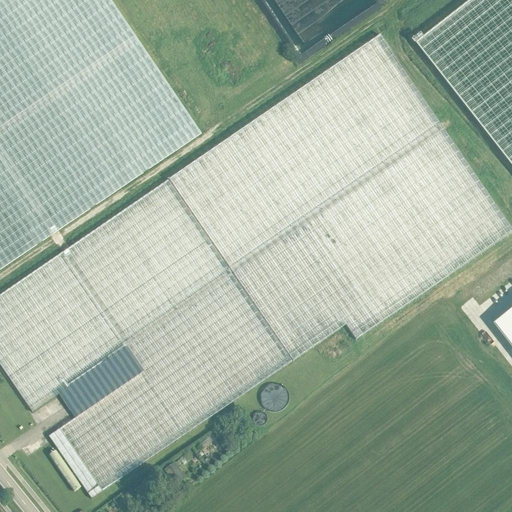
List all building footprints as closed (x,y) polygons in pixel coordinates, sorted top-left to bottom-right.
[(0,0),(0,270),(201,134),(110,0),(0,0)] [(511,0),(474,0),(417,45),(511,165),(511,0)] [(511,228),(382,38),(0,296),(0,368),(31,414),(60,395),(78,421),(51,439),(91,497),(345,325),(356,340),(511,234),(511,228)] [(511,311),(495,325),(511,347),(511,311)] [(341,345),(335,350),(340,356),(346,351),(341,345)] [(175,485),(185,477),(174,463),(164,471),(175,485)]
